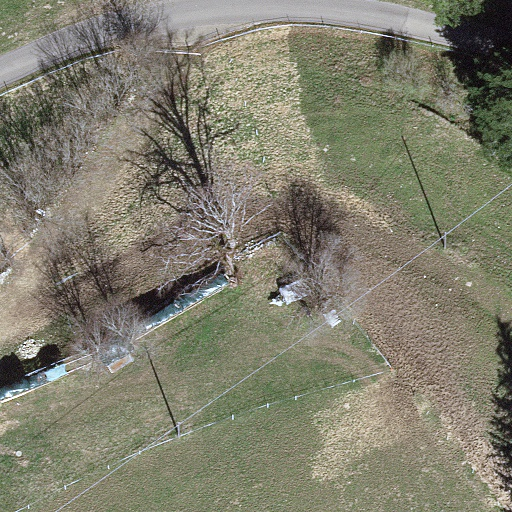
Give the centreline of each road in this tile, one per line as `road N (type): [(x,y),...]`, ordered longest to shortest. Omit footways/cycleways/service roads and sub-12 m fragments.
road 1 (unclassified): [(0,77),(78,43),(218,10),(319,14),(511,51)]
road 2 (track): [(0,306),(117,168),(174,90),(218,10)]
